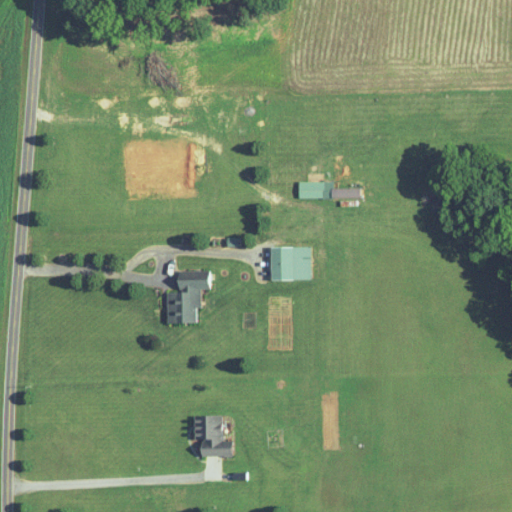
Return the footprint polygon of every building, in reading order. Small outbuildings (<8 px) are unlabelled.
[(324,197),(324,180),(298,180),(299,197),(324,197)] [(361,187),(332,188),(333,197),(361,196),(361,187)] [(310,245),(272,245),(272,279),(311,279),(310,245)] [(168,322),(197,322),(196,307),(202,307),(201,288),(210,288),(209,271),(187,272),(187,278),(179,278),(179,291),(167,291),(168,322)] [(202,455),(233,455),(233,440),(223,440),(223,414),(195,415),(195,438),(202,438),(202,455)]
